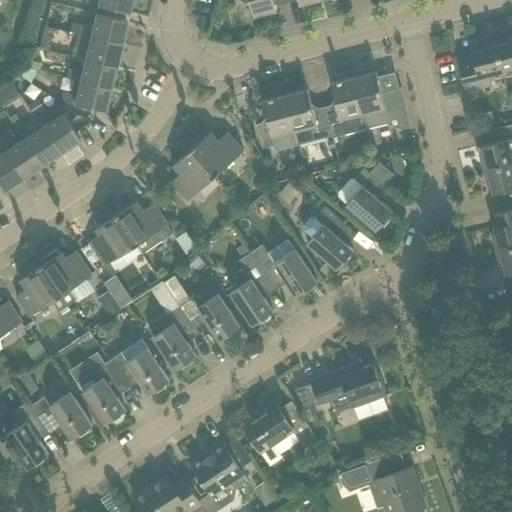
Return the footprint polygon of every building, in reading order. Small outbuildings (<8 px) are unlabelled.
[(128,13),(130,0),(85,0),(85,2),(128,13)] [(240,0),(242,1),(246,3),(250,3),(254,16),(277,10),(274,0),(240,0)] [(121,43),(126,20),(95,13),(92,27),(80,25),(71,23),(69,31),(78,33),(77,33),(90,36),(90,35),(121,43)] [(44,26),(39,47),(49,50),(54,28),(44,26)] [(115,65),(121,43),(90,35),(90,36),(77,33),(72,56),(84,59),(84,58),(115,65)] [(511,40),(511,37),(495,41),(504,76),(511,73),(511,40)] [(504,76),(495,41),(480,45),(481,49),(472,51),(475,63),(459,67),(466,91),(470,90),(491,85),(490,79),(504,76)] [(110,88),(115,65),(84,58),(84,59),(81,72),(69,69),(67,78),(79,81),(110,88)] [(411,126),(401,87),(382,92),(376,71),(354,77),(363,113),(366,129),(387,123),(393,114),(397,113),(401,129),(411,126)] [(363,113),(354,77),(331,83),(336,103),(325,106),(331,130),(332,135),(333,137),(366,129),(363,113)] [(18,92),(10,80),(0,86),(0,95),(4,102),(18,92)] [(104,111),(110,88),(79,81),(76,93),(64,91),(61,101),(85,106),(104,111)] [(331,130),(325,106),(313,109),(308,89),(285,95),(294,131),(298,144),(332,135),(331,130)] [(294,131),(285,95),(263,101),(268,121),(256,124),(261,144),(262,148),(274,145),(275,150),(298,144),(294,131)] [(37,99),(27,106),(34,116),(42,111),(44,110),(37,99)] [(78,139),(67,123),(61,113),(48,122),(42,111),(34,116),(41,127),(42,126),(59,152),(78,139)] [(42,126),(41,127),(30,134),(23,124),(15,129),(22,139),(40,165),(59,152),(42,126)] [(511,124),(509,125),(490,130),(493,142),(481,145),(483,153),(479,154),(483,170),(511,162),(511,124)] [(244,151),(240,147),(227,132),(218,140),(210,132),(192,149),(216,176),(244,151)] [(22,139),(11,147),(4,136),(0,138),(0,147),(3,152),(21,178),(40,165),(22,139)] [(216,176),(192,149),(173,165),(180,173),(171,181),(184,196),(188,200),(216,176)] [(21,178),(3,152),(0,153),(0,189),(1,191),(21,178)] [(511,162),(483,170),(487,186),(491,185),(493,193),(505,190),(509,202),(511,201),(511,162)] [(393,211),(375,196),(384,185),(369,172),(364,167),(355,178),(351,179),(338,192),(339,197),(347,204),(376,230),(381,224),(383,226),(390,219),(388,217),(393,211)] [(173,233),(164,220),(153,203),(143,210),(137,201),(116,215),(141,252),(142,253),(173,233)] [(353,250),(335,234),(345,224),(325,206),(315,217),(310,217),(303,225),(303,231),(311,238),(307,242),(337,269),(342,263),(344,265),(351,257),(348,255),(353,250)] [(511,208),(493,213),(496,225),(494,226),(496,235),(492,236),(496,251),(511,247),(511,208)] [(141,252),(116,215),(96,229),(100,234),(89,241),(100,258),(106,265),(111,262),(115,269),(141,252)] [(186,232),(176,238),(186,254),(196,247),(186,232)] [(317,282),(306,265),(295,249),(289,240),(269,253),(262,244),(251,252),(257,261),(272,283),(283,276),(296,296),(303,291),(304,294),(313,288),(311,286),(317,282)] [(260,291),(272,283),(257,261),(251,252),(244,243),(237,248),(244,258),(239,261),(244,268),(236,274),(242,284),(231,292),(252,325),(259,321),(260,323),(269,318),(267,315),(273,311),(260,291)] [(511,247),(496,251),(500,267),(504,266),(506,274),(511,272),(511,247)] [(92,275),(89,271),(87,267),(76,251),(65,257),(62,252),(59,253),(57,249),(43,258),(46,262),(41,266),(68,306),(76,300),(69,290),(92,275)] [(68,306),(41,266),(20,279),(26,288),(16,295),(30,316),(52,301),(60,311),(68,306)] [(234,330),(240,326),(210,282),(198,291),(199,292),(179,306),(194,328),(206,320),(219,340),(225,336),(227,338),(235,333),(234,330)] [(0,336),(22,322),(19,317),(8,301),(0,305),(0,349),(1,348),(0,340),(0,336)] [(196,355),(183,336),(194,328),(179,306),(147,328),(164,352),(175,369),(182,365),(183,368),(192,362),(190,360),(196,355)] [(35,361),(51,356),(44,338),(28,344),(35,361)] [(163,385),(169,380),(141,339),(109,360),(124,382),(135,375),(149,394),(155,390),(157,393),(165,387),(163,385)] [(90,373),(77,382),(83,391),(94,407),(105,424),(111,419),(113,422),(121,416),(119,414),(125,410),(112,390),(124,382),(109,360),(90,373)] [(385,395),(374,363),(354,370),(352,365),(310,380),(319,403),(347,393),(356,420),(388,409),(383,396),(385,395)] [(0,389),(13,381),(7,372),(0,377),(0,389)] [(26,372),(15,379),(26,396),(38,389),(26,372)] [(86,429),(92,425),(70,392),(50,405),(44,396),(32,404),(47,427),(58,419),(72,439),(78,434),(79,437),(88,431),(86,429)] [(273,443),(292,430),(304,447),(318,438),(312,430),(292,400),(279,409),(275,403),(243,425),(254,441),(260,450),(259,451),(260,452),(261,451),(270,465),(282,457),(273,443)] [(35,435),(47,427),(32,404),(29,401),(13,411),(12,419),(18,427),(6,435),(28,468),(34,464),(35,466),(44,461),(42,458),(48,454),(35,435)] [(244,473),(247,462),(252,459),(237,436),(225,444),(222,439),(207,449),(211,454),(203,460),(200,456),(190,462),(201,479),(212,496),(228,486),(235,488),(248,479),(244,473)] [(406,469),(400,451),(371,462),(370,459),(336,470),(341,483),(350,491),(369,485),(377,508),(385,505),(387,511),(409,511),(425,506),(411,467),(406,469)] [(189,511),(202,503),(185,478),(173,486),(166,476),(133,498),(142,511),(179,511),(186,507),(189,511)] [(264,481),(254,487),(260,496),(269,490),(264,481)] [(267,500),(266,507),(270,511),(279,505),(274,496),(267,500)]
